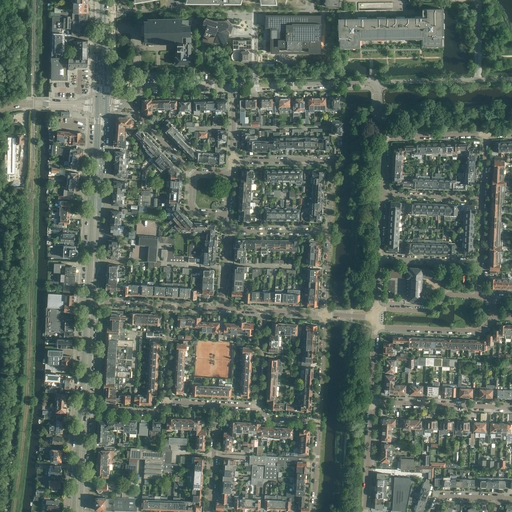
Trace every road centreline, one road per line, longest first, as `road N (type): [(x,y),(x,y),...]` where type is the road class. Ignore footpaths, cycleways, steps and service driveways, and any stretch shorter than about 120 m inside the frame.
road 1 (secondary): [(91,302),(102,105)]
road 2 (residential): [(327,231),(333,160),(232,160)]
road 3 (unclassified): [(232,86),(377,82)]
road 4 (residential): [(511,407),(372,402)]
road 5 (residential): [(376,328),(480,331),(493,316)]
